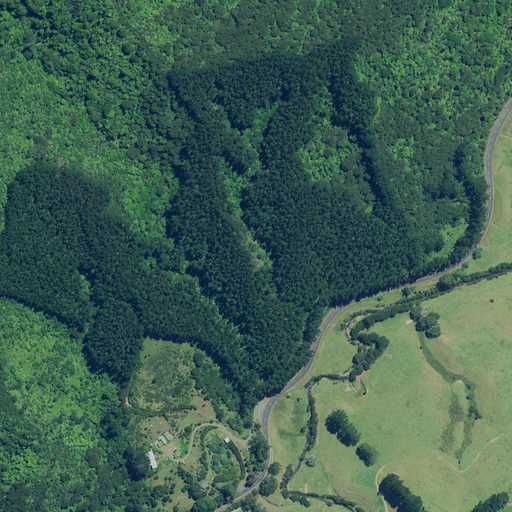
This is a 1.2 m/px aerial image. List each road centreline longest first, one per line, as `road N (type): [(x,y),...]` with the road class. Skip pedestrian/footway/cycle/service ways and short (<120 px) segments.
road 1 (tertiary): [(511,104),(492,144),(490,211),(469,253),(433,276),(361,297),(330,316),(311,361),(267,412),(262,475),(209,511)]
road 2 (track): [(388,511),(377,477),(390,461),(426,446),(463,472),(503,436)]
